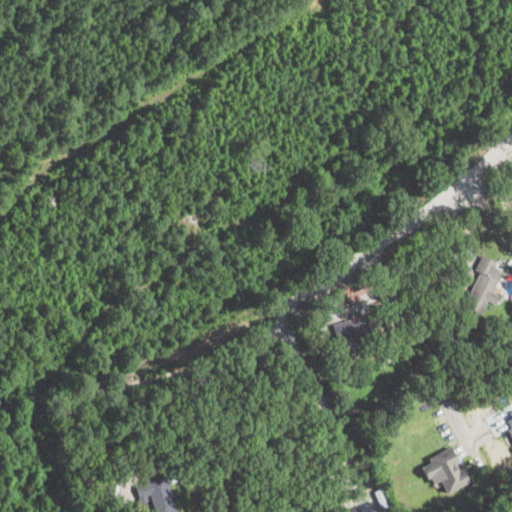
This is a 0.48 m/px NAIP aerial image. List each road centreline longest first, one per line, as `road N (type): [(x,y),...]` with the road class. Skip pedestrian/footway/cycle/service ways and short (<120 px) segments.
road 1 (residential): [(511,132),(397,233),(302,289),(272,334),(177,373),(77,399),(65,413),(88,511)]
road 2 (residential): [(373,511),(282,317)]
